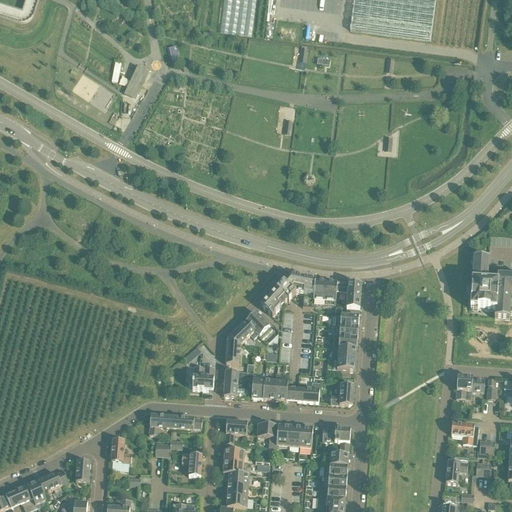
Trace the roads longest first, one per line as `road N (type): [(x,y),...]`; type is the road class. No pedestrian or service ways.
road 1 (tertiary): [(371,261),(322,260),(212,230),(102,181),(0,122)]
road 2 (residential): [(511,374),(447,369),(434,511)]
road 3 (tertiary): [(511,171),(456,225),(371,261)]
road 4 (residential): [(364,421),(371,261)]
road 5 (residential): [(216,412),(217,345),(280,283)]
road 6 (residential): [(364,421),(216,412)]
road 7 (residential): [(216,412),(148,408),(96,444)]
